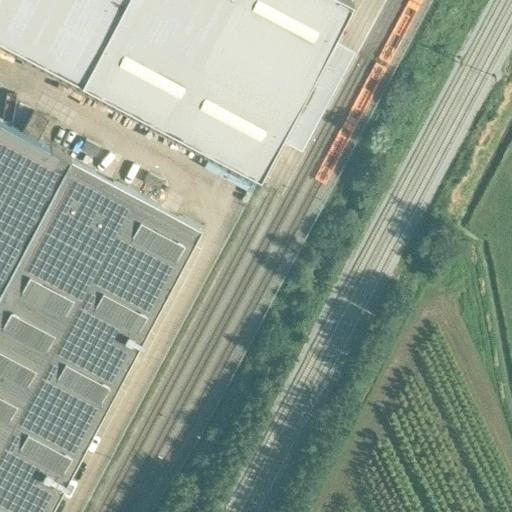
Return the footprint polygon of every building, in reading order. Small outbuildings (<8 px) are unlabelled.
[(0,0),(0,34),(82,78),(123,0),(0,0)] [(351,0),(123,0),(82,78),(260,173),(351,0)] [(0,511),(49,511),(202,226),(38,138),(48,118),(33,109),(22,130),(0,118),(0,511)] [(86,138),(81,147),(95,155),(100,146),(86,138)] [(149,171),(144,180),(158,188),(163,179),(149,171)]
